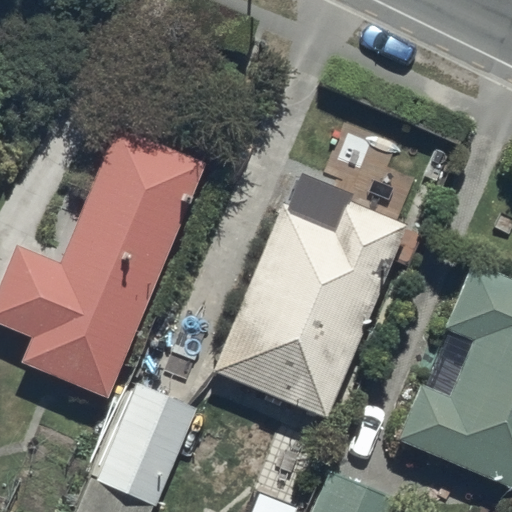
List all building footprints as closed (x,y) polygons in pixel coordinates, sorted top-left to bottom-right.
[(53,261),(9,244),(0,266),(0,324),(25,334),(15,360),(100,397),(202,163),(109,122),(53,261)] [(292,171),(206,370),(316,418),(400,225),(336,198),(339,191),(292,171)] [(437,326),(446,330),(421,387),(412,385),(389,437),(511,490),(511,278),(466,259),(437,326)] [(121,385),(69,511),(143,511),(185,412),(121,385)] [(325,470),(306,511),(395,511),(399,503),(325,470)]
